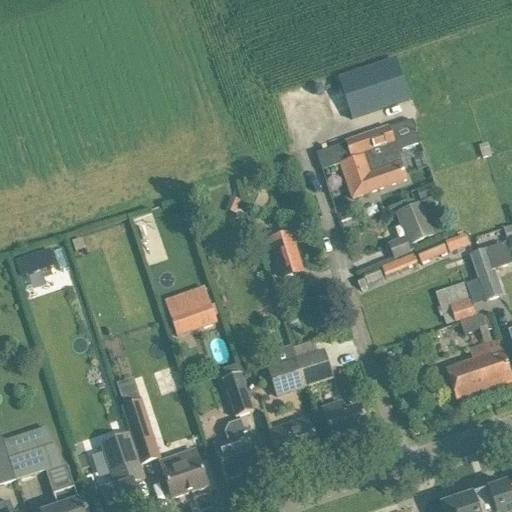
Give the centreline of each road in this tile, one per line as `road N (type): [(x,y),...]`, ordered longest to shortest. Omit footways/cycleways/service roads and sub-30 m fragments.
road 1 (residential): [(404,464),(306,165)]
road 2 (unclassified): [(262,511),(404,464)]
